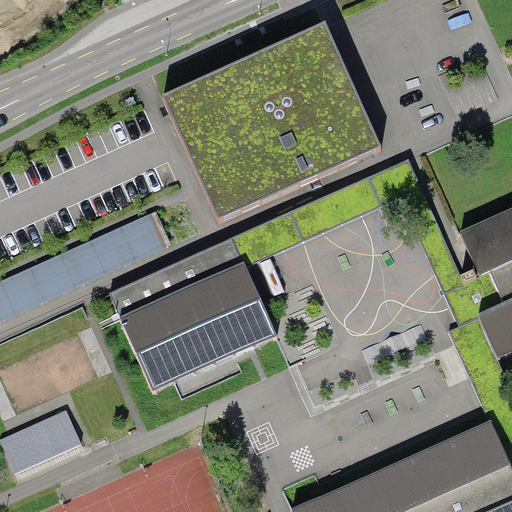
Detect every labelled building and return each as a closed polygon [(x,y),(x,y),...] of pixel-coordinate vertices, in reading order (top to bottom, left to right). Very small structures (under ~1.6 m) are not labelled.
[(216,227),(375,154),(319,31),(160,104),(216,227)] [(246,269),(400,200),(459,329),(449,333),(456,347),(490,424),(511,471),(511,394),(498,363),(478,318),(494,311),(478,276),(463,283),(407,162),(234,241),(246,269)] [(511,214),(461,237),(478,276),(494,311),(478,318),(498,363),(511,356),(511,214)] [(156,394),(278,339),(246,269),(124,323),(156,394)] [(15,476),(77,448),(63,418),(1,446),(15,476)] [(511,511),(511,471),(490,424),(296,511),(511,511)]
